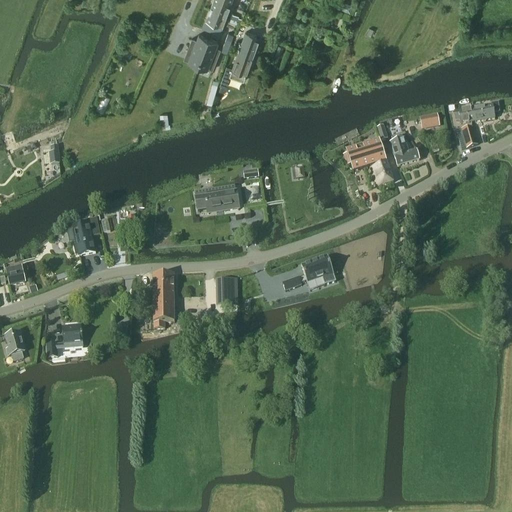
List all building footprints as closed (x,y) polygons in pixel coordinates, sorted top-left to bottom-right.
[(230,6),(214,0),(210,10),(226,16),(230,6)] [(222,27),(226,16),(210,10),(206,21),(222,27)] [(227,53),(234,35),(228,33),(221,50),(227,53)] [(192,39),(184,59),(189,61),(198,65),(208,38),(199,35),(197,41),(192,39)] [(208,38),(198,65),(208,69),(212,70),(221,49),(216,47),(218,42),(208,38)] [(226,66),(220,86),(226,88),(230,76),(244,81),(251,58),(243,55),(245,50),(246,50),(248,44),(239,41),(237,47),(239,48),(239,49),(232,68),(226,66)] [(213,80),(206,105),(213,107),(219,81),(213,80)] [(211,114),(213,107),(206,105),(204,112),(211,114)] [(473,109),(471,110),(474,124),(495,120),(493,106),(479,109),(478,106),(473,107),(473,109)] [(471,110),(455,113),(456,121),(461,120),(461,126),(474,124),(471,110)] [(436,116),(419,119),(421,130),(438,127),(436,116)] [(462,150),(477,146),(472,128),(457,131),(462,150)] [(387,140),(384,129),(380,130),(380,129),(377,130),(381,142),(387,140)] [(410,160),(412,164),(419,162),(416,152),(409,154),(404,139),(402,140),(401,138),(397,139),(399,147),(401,147),(404,155),(406,154),(408,161),(410,160)] [(397,168),(412,164),(410,160),(408,161),(406,154),(404,155),(401,147),(399,147),(397,139),(392,141),(392,143),(390,144),(397,168)] [(347,153),(353,172),(370,167),(385,162),(379,142),(347,153)] [(59,165),(58,147),(51,148),(52,154),(50,154),(51,166),(59,165)] [(370,167),(377,189),(392,184),(385,162),(370,167)] [(304,168),(295,169),(296,180),(305,179),(304,168)] [(243,173),(244,180),(258,178),(257,171),(243,173)] [(195,195),(196,198),(195,198),(197,208),(197,211),(207,210),(207,213),(230,210),(230,211),(239,210),(236,192),(234,192),(233,188),(213,191),(214,195),(205,197),(204,193),(195,195)] [(83,226),(72,228),(73,230),(75,242),(76,246),(74,247),(76,256),(78,256),(79,258),(96,254),(92,238),(100,236),(97,220),(82,223),(83,226)] [(295,274),(273,278),(275,285),(296,281),(298,288),(323,282),(317,262),(292,268),(295,274)] [(6,273),(9,287),(25,283),(22,270),(6,273)] [(67,273),(55,277),(57,282),(68,278),(67,273)] [(173,275),(152,276),(153,298),(174,298),(173,275)] [(238,307),(237,281),(217,281),(218,307),(238,307)] [(174,299),(153,299),(153,324),(174,324),(174,299)] [(126,338),(127,325),(119,325),(118,337),(126,338)] [(64,348),(82,346),(81,328),(62,330),(64,348)] [(20,353),(24,352),(19,334),(6,337),(9,349),(6,350),(8,357),(12,356),(13,361),(22,359),(20,353)] [(48,359),(57,358),(56,345),(47,346),(48,359)]
